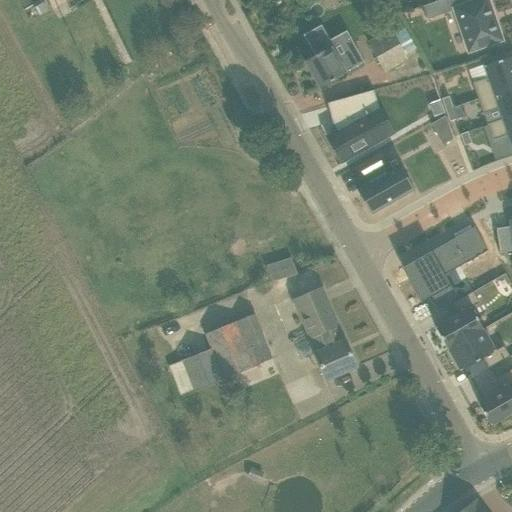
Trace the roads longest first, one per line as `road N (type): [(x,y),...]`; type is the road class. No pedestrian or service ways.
road 1 (residential): [(354,253),(212,0)]
road 2 (residential): [(479,470),(354,253)]
road 3 (residential): [(354,253),(511,176)]
